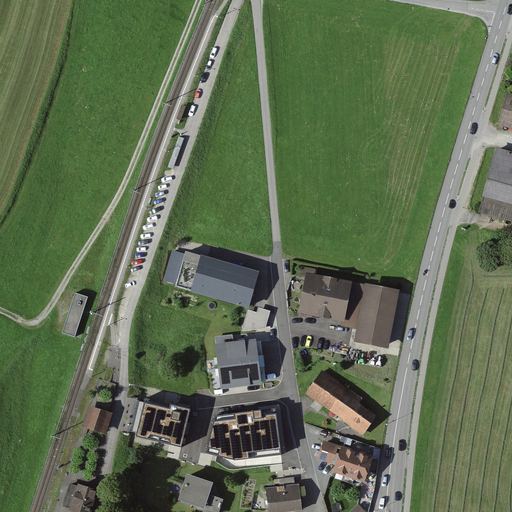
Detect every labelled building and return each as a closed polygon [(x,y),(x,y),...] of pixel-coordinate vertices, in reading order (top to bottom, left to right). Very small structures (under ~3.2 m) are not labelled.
[(511,97),(507,96),(498,127),(511,131),(511,97)] [(187,108),(182,106),(176,120),(181,122),(187,108)] [(179,136),(169,166),(173,168),(184,138),(179,136)] [(511,155),(496,151),(479,216),(511,224),(511,155)] [(185,253),(172,249),(163,281),(249,305),(259,270),(186,249),(185,253)] [(352,279),(306,271),(299,310),(342,319),(345,319),(352,281),(352,279)] [(400,287),(366,281),(365,283),(352,281),(345,319),(342,319),(341,324),(357,327),(354,340),(389,347),(400,287)] [(88,295),(75,291),(63,332),(76,336),(88,295)] [(271,310),(258,307),(257,311),(252,329),(266,327),(271,310)] [(248,309),(242,330),(252,329),(257,311),(248,309)] [(259,353),(257,337),(214,342),(219,385),(262,380),(260,365),(265,364),(264,352),(259,353)] [(363,397),(322,369),(306,393),(363,432),(376,414),(359,402),(363,397)] [(134,439),(181,451),(191,413),(144,401),(134,439)] [(112,411),(89,405),(84,426),(106,432),(112,411)] [(213,417),(206,457),(234,462),(283,458),(280,412),(213,417)] [(341,445),(323,439),(317,458),(334,464),(332,470),(365,480),(374,454),(342,443),(341,445)] [(214,480),(187,471),(179,498),(205,507),(204,510),(208,511),(219,511),(224,497),(209,493),(214,480)] [(281,485),(266,487),(269,511),(270,511),(303,508),(299,482),(296,482),(295,476),(280,478),(281,485)] [(90,511),(98,487),(71,478),(62,506),(73,509),(78,511),(82,511),(90,511)] [(358,503),(348,511),(365,511),(366,511),(358,503)]
